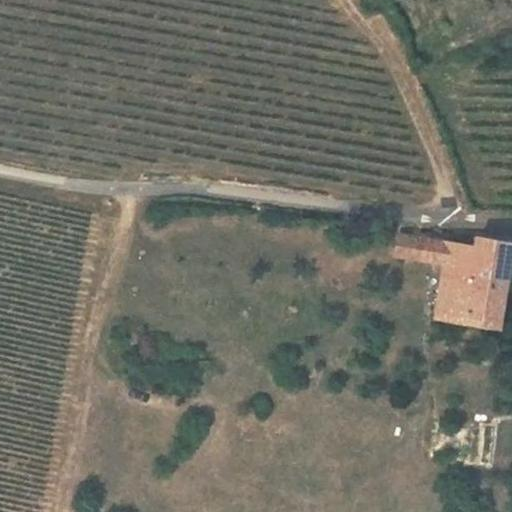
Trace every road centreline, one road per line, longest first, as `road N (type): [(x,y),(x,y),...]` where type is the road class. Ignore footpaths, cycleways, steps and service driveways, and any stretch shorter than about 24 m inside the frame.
road 1 (unclassified): [(0,170),(93,186),(189,187),(511,223)]
road 2 (track): [(132,188),(60,511)]
road 3 (track): [(455,222),(398,68),(344,0)]
